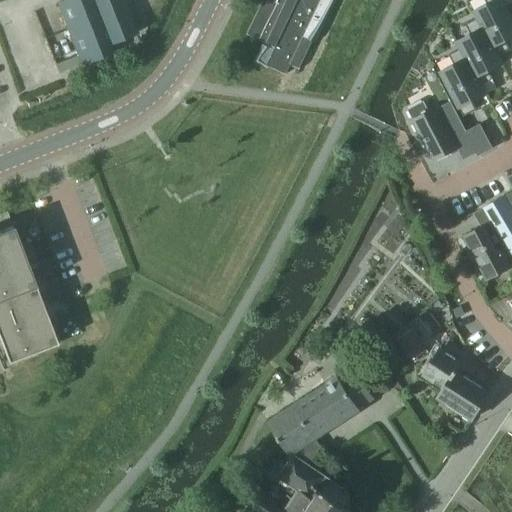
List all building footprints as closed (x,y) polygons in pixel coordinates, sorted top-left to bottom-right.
[(82,64),(120,49),(117,42),(137,34),(126,5),(123,0),(65,0),(58,3),(82,64)] [(263,0),(247,34),(266,43),(258,60),(286,74),(291,64),(300,68),(333,0),(263,0)] [(487,0),(489,4),(475,12),(479,18),(498,54),(509,48),(505,40),(511,36),(511,2),(505,6),(502,0),(487,0)] [(472,35),(458,42),(461,49),(482,85),(493,79),(488,70),(502,62),(498,54),(479,18),(467,24),(472,35)] [(455,65),(442,72),(464,115),(475,109),(471,101),(486,93),(482,85),(461,49),(450,55),(455,65)] [(424,101),(409,110),(414,119),(413,120),(434,161),(461,147),(453,134),(462,129),(466,127),(451,101),(444,105),(440,108),(439,106),(429,111),(424,101)] [(511,254),(511,207),(505,195),(484,208),(492,221),(502,239),(511,253),(511,254)] [(502,239),(492,221),(484,226),(465,236),(487,279),(511,265),(507,256),(511,253),(502,239)] [(12,227),(0,231),(0,345),(7,363),(56,344),(12,227)] [(413,360),(428,349),(413,329),(398,341),(413,360)] [(457,370),(458,370),(463,362),(440,347),(422,375),(442,388),(443,389),(457,370)] [(375,399),(354,367),(339,377),(338,375),(267,421),(291,457),(278,477),(298,490),(284,510),(276,505),(280,502),(262,491),(249,509),(253,511),(350,511),(351,510),(349,508),(352,503),(349,490),(310,464),(321,447),(316,439),(361,409),(375,399)] [(490,391),(458,370),(457,370),(443,389),(442,388),(437,397),(472,420),(490,391)] [(271,470),(279,459),(270,452),(262,463),(271,470)]
